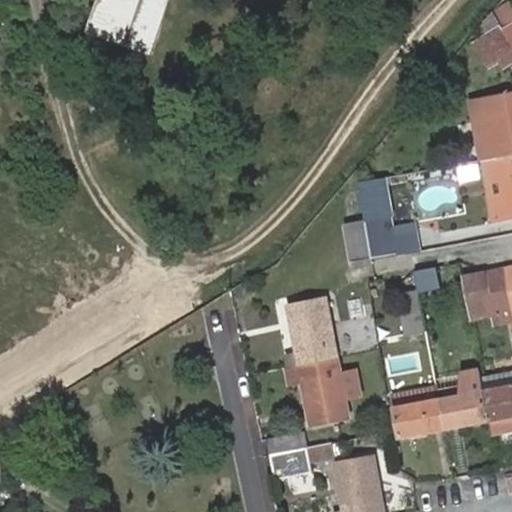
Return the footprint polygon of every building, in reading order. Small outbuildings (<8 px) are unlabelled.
[(137,11),(140,0),(103,0),(92,35),(126,46),(150,54),(161,20),(137,11)] [(167,0),(140,0),(137,11),(161,20),(167,0)] [(511,7),(507,0),(501,0),(492,12),(500,25),(511,44),(511,7)] [(492,12),(480,26),(484,34),(500,25),(492,12)] [(511,59),(511,44),(500,25),(484,34),(503,65),(511,59)] [(88,48),(99,51),(102,43),(91,40),(88,48)] [(511,155),(511,93),(474,100),(485,160),(499,158),(511,155)] [(511,155),(499,158),(510,218),(511,217),(511,155)] [(499,158),(485,160),(495,220),(510,218),(499,158)] [(391,214),(385,177),(359,181),(366,218),(369,218),(391,214)] [(366,218),(373,255),(374,255),(398,251),(391,214),(369,218),(366,218)] [(352,259),(373,255),(366,218),(346,222),(352,259)] [(301,258),(289,248),(278,262),(289,272),(301,258)] [(511,310),(511,300),(506,270),(485,273),(493,314),(511,310)] [(435,272),(420,274),(423,289),(437,286),(435,272)] [(493,314),(485,273),(465,277),(472,318),(493,314)] [(428,329),(421,291),(400,295),(407,333),(428,329)] [(297,353),(299,367),(338,360),(327,301),(289,308),(297,353)] [(299,367),(297,353),(287,354),(289,369),(299,367)] [(338,360),(299,367),(302,382),(310,427),(349,420),(345,401),(343,388),(341,377),(338,360)] [(302,382),(299,367),(289,369),(286,369),(289,385),(302,382)] [(511,369),(481,375),(484,392),(511,386),(511,369)] [(356,374),(341,377),(343,388),(345,401),(360,398),(356,374)] [(393,392),(396,409),(440,400),(437,384),(393,392)] [(511,386),(484,392),(489,420),(492,434),(511,430),(511,386)] [(440,400),(445,428),(489,420),(484,392),(440,400)] [(401,436),(445,428),(440,400),(396,409),(401,436)] [(270,440),(273,456),(310,449),(307,434),(270,440)] [(310,449),(273,456),(275,470),(312,463),(310,449)] [(384,511),(375,458),(336,466),(344,511),(384,511)]
